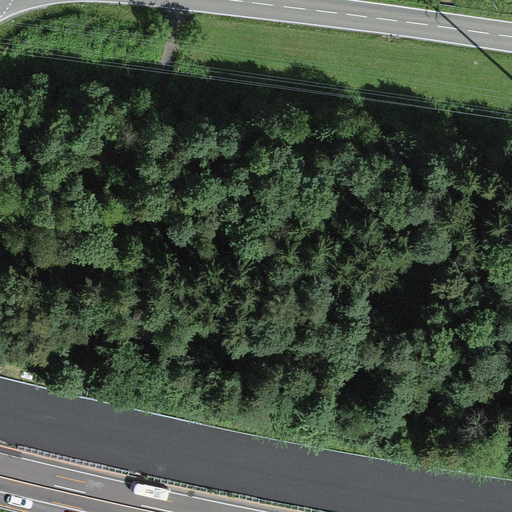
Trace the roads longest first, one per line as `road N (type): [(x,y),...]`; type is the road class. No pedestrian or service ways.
road 1 (motorway): [(500,511),(262,471),(0,411)]
road 2 (secondary): [(511,36),(235,0)]
road 3 (track): [(114,249),(184,0)]
road 4 (motorway): [(0,471),(176,511)]
